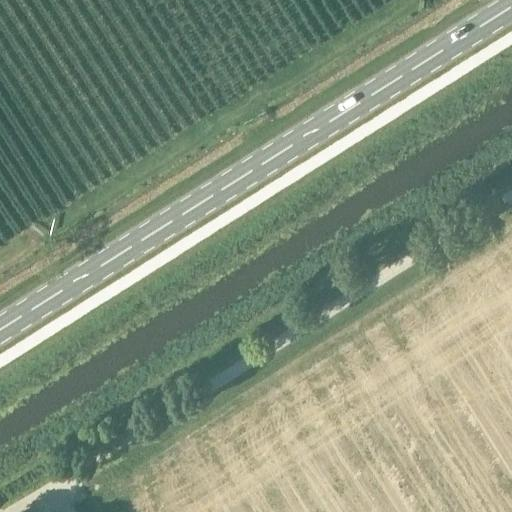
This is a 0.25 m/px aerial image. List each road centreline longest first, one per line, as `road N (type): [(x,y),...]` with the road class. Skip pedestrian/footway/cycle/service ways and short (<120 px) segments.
road 1 (secondary): [(0,330),(511,7)]
road 2 (unclassified): [(511,194),(65,477)]
